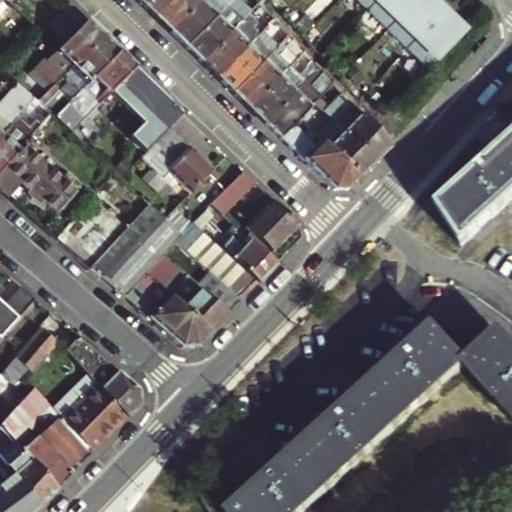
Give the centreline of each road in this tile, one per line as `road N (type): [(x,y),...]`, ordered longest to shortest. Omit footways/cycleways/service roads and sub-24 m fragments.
road 1 (residential): [(101,0),(348,237)]
road 2 (residential): [(0,227),(190,397)]
road 3 (tertiary): [(348,237),(511,52)]
road 4 (tertiary): [(190,397),(348,237)]
road 5 (tertiary): [(78,511),(190,397)]
